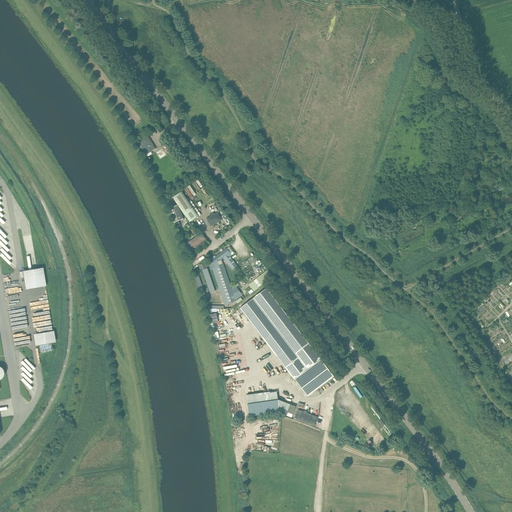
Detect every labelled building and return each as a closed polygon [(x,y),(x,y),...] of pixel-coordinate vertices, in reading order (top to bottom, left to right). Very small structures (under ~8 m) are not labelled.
[(152,151),(145,139),(138,143),(146,155),(152,151)] [(169,209),(175,222),(183,219),(178,205),(169,209)] [(222,220),(218,213),(207,219),(211,226),(222,220)] [(206,239),(202,233),(188,243),(192,249),(196,246),(199,250),(201,249),(201,250),(205,248),(204,247),(206,245),(204,241),(206,239)] [(231,255),(230,253),(226,249),(212,260),(212,261),(208,262),(211,270),(213,269),(220,290),(219,290),(225,305),(232,303),(242,295),(235,285),(231,287),(222,260),(222,259),(223,258),(232,269),(237,266),(229,257),(231,255)] [(202,270),(210,293),(215,292),(207,269),(202,270)] [(210,308),(199,276),(195,277),(205,308),(210,308)] [(267,288),(240,308),(264,340),(307,397),(334,376),(267,288)] [(271,401),(248,404),(250,416),(277,412),(286,416),(287,412),(293,414),(296,406),(279,400),(278,400),(278,396),(271,397),(271,401)] [(295,418),(314,425),(317,417),(307,413),(307,412),(304,410),(304,412),(298,409),(295,418)]
